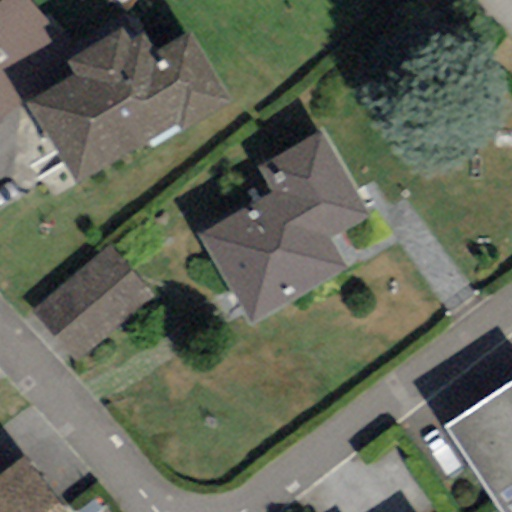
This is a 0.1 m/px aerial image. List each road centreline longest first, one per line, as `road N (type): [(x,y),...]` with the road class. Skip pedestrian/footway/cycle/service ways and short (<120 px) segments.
road 1 (residential): [(511,307),(240,511)]
road 2 (residential): [(0,342),(155,511)]
